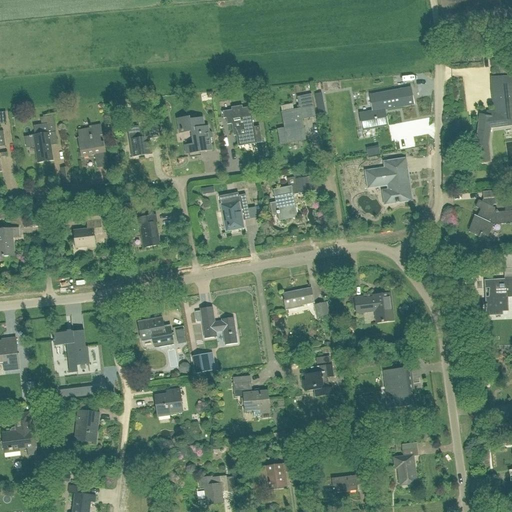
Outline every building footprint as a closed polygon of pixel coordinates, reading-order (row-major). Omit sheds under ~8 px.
[(482,47),(483,55),(495,54),(495,46),(482,47)] [(372,111),(360,113),(363,130),(387,126),(384,110),(413,105),(410,88),(370,95),(372,111)] [(511,91),(492,94),(495,111),(492,111),(491,116),(485,115),(485,116),(480,115),(476,142),(479,163),(490,162),(488,144),(490,127),(493,126),(497,125),(497,127),(511,125),(511,91)] [(300,109),(281,112),(284,128),(277,130),(280,144),(287,143),(305,140),(301,119),(316,117),(311,95),(297,97),(300,109)] [(234,123),(237,146),(256,143),(251,112),(233,114),(232,109),(225,111),(227,124),(234,123)] [(177,119),(179,134),(191,132),(193,144),(185,146),(186,155),(189,154),(190,158),(196,157),(196,153),(212,150),(210,138),(213,138),(212,134),(209,133),(208,127),(205,127),(203,118),(195,119),(194,117),(177,119)] [(26,146),(35,145),(38,162),(53,160),(49,135),(56,134),(54,122),(42,125),(43,134),(25,137),(26,146)] [(132,157),(152,154),(150,138),(156,137),(154,123),(148,124),(149,130),(128,132),(132,157)] [(81,157),(95,154),(97,168),(108,166),(106,152),(101,124),(92,125),(92,127),(78,130),(79,137),(78,137),(81,157)] [(410,200),(404,160),(386,163),(387,169),(367,172),(369,187),(389,184),(392,203),(410,200)] [(240,165),(241,176),(253,174),(252,163),(240,165)] [(293,194),(306,192),(311,191),(308,176),(295,179),(296,185),(273,190),(275,203),(269,204),(271,215),(277,214),(279,221),(298,217),(293,194)] [(245,194),(238,196),(238,193),(220,197),(221,204),(220,204),(224,222),(227,222),(229,231),(244,228),(243,223),(250,222),(245,194)] [(469,230),(479,235),(478,237),(480,238),(482,234),(487,236),(493,225),(511,223),(511,211),(510,210),(511,209),(511,201),(510,202),(509,196),(502,196),(503,208),(505,207),(505,212),(497,213),(497,211),(496,211),(496,209),(478,200),(475,207),(485,212),(482,219),(477,216),(469,230)] [(101,232),(99,220),(98,211),(80,213),(81,223),(86,222),(87,229),(73,231),(75,248),(88,246),(88,248),(96,247),(94,233),(101,232)] [(144,247),(145,247),(147,251),(147,246),(148,246),(149,250),(150,246),(159,244),(156,223),(157,223),(156,215),(139,218),(144,247)] [(0,257),(14,256),(13,236),(19,236),(19,228),(0,229),(0,257)] [(98,250),(82,250),(82,252),(106,252),(107,239),(98,239),(98,250)] [(485,307),(486,307),(487,313),(502,313),(501,297),(511,296),(511,277),(505,278),(505,279),(485,280),(485,287),(491,287),(491,296),(485,297),(485,307)] [(311,289),(283,294),(286,308),(314,303),(311,289)] [(362,297),(355,298),(357,314),(375,312),(376,323),(393,321),(390,293),(373,296),(373,298),(363,299),(362,297)] [(316,318),(330,315),(327,302),(314,305),(316,318)] [(205,338),(216,337),(215,332),(223,331),(225,345),(237,343),(233,318),(222,320),(222,322),(214,323),(212,308),(201,309),(205,338)] [(163,317),(138,321),(142,342),(153,340),(155,348),(175,345),(172,332),(166,333),(163,317)] [(53,341),(55,341),(54,346),(66,344),(69,373),(78,372),(77,365),(90,364),(88,346),(86,347),(84,331),(73,332),(73,331),(53,333),(54,339),(53,339),(53,341)] [(20,370),(16,338),(8,339),(8,341),(0,341),(0,362),(4,362),(5,372),(20,370)] [(316,358),(317,365),(331,363),(330,357),(316,358)] [(305,391),(315,390),(315,397),(334,395),(333,387),(329,387),(328,378),(334,377),(333,364),(318,366),(318,372),(305,374),(306,380),(303,381),(305,391)] [(357,370),(361,380),(374,374),(369,364),(357,370)] [(412,400),(415,400),(410,368),(383,371),(388,409),(413,406),(412,400)] [(235,397),(244,396),(245,412),(261,410),(262,414),(271,413),(269,390),(252,392),(251,382),(234,384),(235,397)] [(155,396),(158,418),(170,416),(170,413),(183,411),(180,390),(171,391),(172,394),(155,396)] [(75,440),(96,443),(99,413),(79,410),(75,440)] [(13,452),(20,451),(19,449),(37,447),(34,428),(32,429),(30,413),(14,415),(16,431),(3,433),(4,442),(2,442),(3,449),(5,449),(5,450),(10,450),(12,450),(13,452)] [(395,469),(398,469),(400,484),(415,482),(412,457),(418,456),(417,449),(403,451),(403,458),(394,459),(395,469)] [(261,480),(266,479),(268,491),(285,489),(283,472),(293,471),(291,455),(283,455),(284,464),(260,467),(261,480)] [(355,476),(331,479),(333,493),(358,491),(357,485),(364,485),(362,469),(355,470),(355,476)] [(227,478),(226,476),(211,478),(211,477),(200,479),(201,487),(204,487),(206,505),(223,503),(222,492),(228,491),(227,478)] [(68,493),(75,493),(73,511),(89,511),(91,502),(95,502),(96,495),(84,494),(84,487),(69,485),(68,493)]
